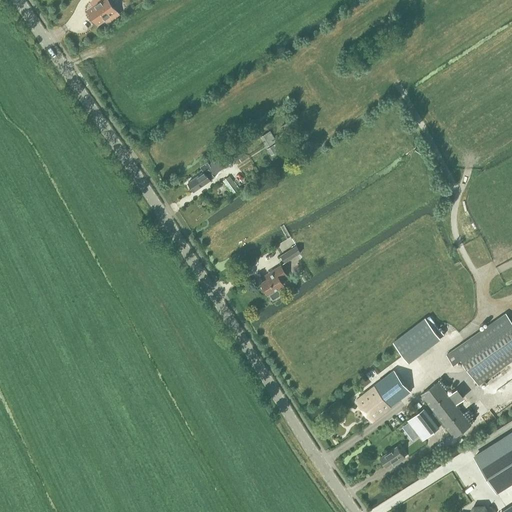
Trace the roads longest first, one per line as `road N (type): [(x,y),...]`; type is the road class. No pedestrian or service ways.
road 1 (tertiary): [(356,511),(17,0)]
road 2 (track): [(413,396),(440,350),(481,321),(485,305),(482,280),(453,222),(458,194),(398,85)]
